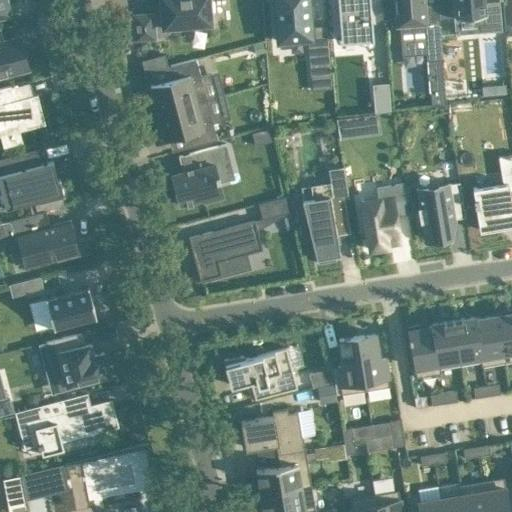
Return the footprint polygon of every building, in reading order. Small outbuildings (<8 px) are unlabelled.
[(0,0),(0,14),(9,12),(6,0),(0,0)] [(208,0),(160,0),(162,12),(134,14),(136,38),(154,36),(154,35),(167,34),(167,25),(211,22),(208,0)] [(309,0),(274,0),(277,40),(308,38),(311,75),(331,73),(327,25),(311,26),(310,16),(311,16),(310,3),(309,3),(309,0)] [(337,0),(341,41),(371,38),(371,39),(373,39),(369,0),(337,0)] [(389,0),(392,24),(393,23),(397,23),(397,25),(399,25),(401,52),(426,50),(426,53),(427,60),(429,90),(430,90),(431,105),(445,103),(442,58),(443,58),(439,17),(438,5),(425,6),(424,0),(389,0)] [(438,0),(438,5),(439,17),(454,16),(483,14),(485,30),(501,29),(498,0),(438,0)] [(0,75),(28,68),(20,37),(0,42),(0,75)] [(155,56),(141,59),(145,71),(168,65),(165,53),(155,56)] [(153,112),(207,98),(196,57),(170,64),(173,78),(150,84),(153,96),(149,97),(153,112)] [(388,81),(372,83),(374,111),(390,109),(388,81)] [(17,83),(0,87),(0,130),(39,120),(36,107),(33,95),(21,98),(17,84),(17,83)] [(207,98),(153,112),(157,128),(161,127),(164,138),(188,132),(191,146),(218,139),(207,98)] [(268,127),(252,131),(255,144),(271,140),(268,127)] [(182,170),(172,173),(180,204),(187,203),(187,204),(188,204),(187,203),(192,202),(192,203),(193,203),(192,201),(204,198),(205,201),(223,196),(220,182),(219,178),(218,173),(217,173),(215,163),(224,161),(220,145),(220,144),(191,152),(191,153),(195,167),(182,171),(182,170)] [(37,148),(0,157),(0,177),(4,177),(11,206),(63,192),(60,178),(57,178),(53,160),(41,163),(37,148)] [(304,198),(302,199),(318,262),(336,259),(335,254),(340,253),(338,242),(336,233),(338,233),(350,231),(344,197),(348,196),(343,165),(342,165),(338,166),(328,168),(330,181),(333,194),(313,197),(304,199),(304,198)] [(477,186),(473,187),(474,195),(475,197),(473,197),(474,206),(476,205),(480,230),(498,227),(511,224),(511,205),(511,202),(511,201),(511,172),(506,173),(507,181),(507,182),(503,182),(477,186)] [(459,181),(416,188),(424,237),(430,236),(431,239),(441,238),(441,234),(450,233),(448,219),(465,216),(459,181)] [(378,197),(361,199),(369,248),(389,245),(388,243),(401,241),(396,215),(408,213),(403,182),(376,186),(378,197)] [(288,194),(258,202),(262,218),(292,210),(288,194)] [(1,221),(0,221),(0,239),(5,238),(16,235),(24,233),(32,265),(78,253),(71,227),(72,227),(70,220),(51,225),(50,225),(49,221),(45,209),(37,212),(1,221)] [(295,227),(291,214),(283,216),(287,229),(295,227)] [(254,219),(189,237),(200,280),(221,274),(218,261),(240,255),(241,255),(247,253),(262,249),(254,219)] [(12,296),(43,288),(40,275),(9,283),(10,289),(12,296)] [(89,287),(46,298),(54,326),(96,315),(89,287)] [(508,312),(496,314),(502,352),(504,361),(511,359),(511,309),(507,310),(508,312)] [(502,352),(496,314),(475,318),(481,355),(483,365),(504,361),(502,352)] [(475,318),(475,315),(453,319),(460,364),(481,360),(482,365),(483,365),(481,355),(475,318)] [(432,325),(440,372),(440,367),(460,364),(453,319),(431,323),(431,325),(432,325)] [(432,325),(431,325),(420,327),(419,324),(408,326),(409,335),(408,335),(409,340),(410,340),(416,376),(440,372),(432,325)] [(81,332),(43,342),(52,374),(64,371),(68,384),(110,373),(104,351),(93,353),(90,342),(84,343),(81,332)] [(356,335),(365,389),(389,385),(384,357),(378,358),(374,332),(356,335)] [(365,389),(356,335),(339,338),(343,364),(337,365),(342,393),(365,389)] [(27,346),(36,379),(49,375),(40,343),(27,346)] [(243,355),(223,358),(230,384),(250,379),(255,398),(297,387),(286,346),(244,358),(243,355)] [(316,370),(308,372),(311,386),(319,384),(316,370)] [(486,384),(487,394),(500,392),(499,382),(486,384)] [(334,383),(321,385),(324,402),(337,400),(335,392),(334,383)] [(475,396),(487,394),(486,384),(473,387),(475,396)] [(456,389),(443,391),(445,401),(457,399),(456,389)] [(116,426),(109,399),(90,403),(87,391),(14,410),(15,414),(21,413),(26,431),(36,429),(39,442),(37,442),(37,443),(38,446),(40,446),(42,454),(64,448),(62,440),(97,431),(116,426)] [(430,394),(432,403),(445,401),(443,391),(430,394)] [(11,398),(0,400),(0,414),(14,410),(11,398)] [(277,453),(305,448),(303,435),(301,435),(297,410),(288,412),(287,408),(272,410),(273,414),(241,420),(245,446),(276,441),(277,453)] [(392,433),(402,431),(400,418),(390,420),(392,433)] [(344,441),(354,439),(352,426),(342,428),(344,441)] [(402,431),(392,433),(394,446),(404,444),(402,431)] [(354,439),(344,441),(346,453),(356,452),(354,439)] [(476,445),(477,455),(490,453),(488,443),(476,445)] [(477,455),(476,445),(463,448),(464,457),(477,455)] [(260,492),(311,484),(305,448),(277,453),(279,465),(256,469),(260,492)] [(445,450),(433,453),(434,462),(447,460),(445,450)] [(421,465),(434,462),(433,453),(420,455),(421,465)] [(63,463),(20,473),(25,499),(69,488),(63,463)] [(509,511),(504,477),(481,480),(486,511),(509,511)] [(461,493),(462,493),(464,511),(486,511),(481,480),(459,484),(461,493)] [(287,511),(315,511),(311,484),(260,492),(262,511),(283,511),(287,511)] [(374,493),(377,511),(401,511),(398,489),(374,493)] [(377,511),(374,493),(350,497),(352,511),(377,511)] [(461,493),(440,497),(442,511),(464,511),(462,493),(461,493)] [(442,511),(440,497),(418,500),(419,511),(442,511)]
